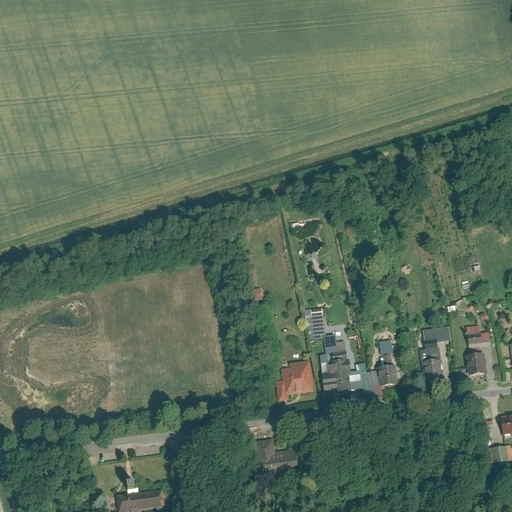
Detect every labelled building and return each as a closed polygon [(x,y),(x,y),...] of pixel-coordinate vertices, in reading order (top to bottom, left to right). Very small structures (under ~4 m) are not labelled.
[(265,300),(263,288),(253,289),(254,301),(265,300)] [(310,339),(322,338),(325,353),(337,351),(334,334),(325,336),(321,308),(303,310),(310,339)] [(425,328),(426,342),(452,340),(450,326),(425,328)] [(466,334),(468,344),(481,342),(480,332),(466,334)] [(391,344),(378,346),(379,356),(382,356),(383,364),(377,365),(380,384),(396,382),(394,363),(390,364),(389,355),(392,354),(391,344)] [(485,371),(482,351),(465,354),(468,374),(485,371)] [(321,374),(324,394),(349,391),(343,352),(326,354),(329,373),(321,374)] [(424,379),(442,376),(439,357),(421,360),(424,379)] [(287,399),(287,395),(314,391),(309,360),(288,363),(289,367),(280,368),(282,380),(275,381),(277,401),(287,399)] [(511,415),(501,416),(503,435),(511,434),(511,415)] [(278,454),(277,442),(257,444),(261,477),(304,472),(301,451),(278,454)] [(511,449),(511,446),(495,449),(497,463),(511,460),(511,449)] [(115,495),(117,511),(118,511),(129,511),(128,511),(139,511),(139,509),(163,506),(161,489),(115,495)]
